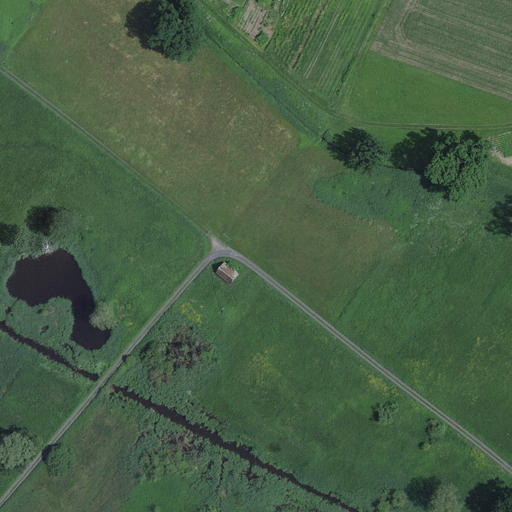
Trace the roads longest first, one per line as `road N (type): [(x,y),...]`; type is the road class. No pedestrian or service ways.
road 1 (track): [(0,507),(210,257),(224,251),(253,263),(511,469)]
road 2 (track): [(335,113),(392,0)]
